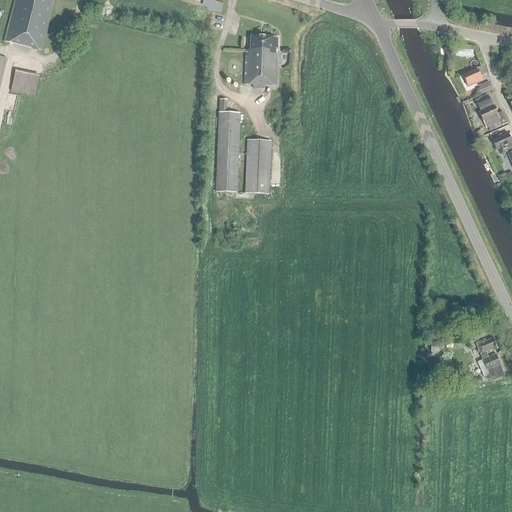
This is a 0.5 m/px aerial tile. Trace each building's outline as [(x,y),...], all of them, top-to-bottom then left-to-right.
[(13,0),(4,41),(42,50),(53,0),(13,0)] [(212,0),(204,0),(202,8),(221,12),(223,3),(212,0)] [(245,50),(244,86),(253,86),(253,88),(265,89),(265,86),(274,86),(275,55),(274,55),(274,49),(277,49),(277,38),(251,37),(251,51),(245,50)] [(483,66),(462,76),(467,87),(474,83),(475,85),(482,81),(480,77),(486,74),(483,66)] [(37,96),(40,75),(14,72),(12,93),(37,96)] [(488,83),(478,87),(479,90),(477,91),(479,95),(492,90),(488,83)] [(9,111),(16,111),(18,96),(11,95),(9,111)] [(475,102),(479,111),(492,106),(487,95),(478,99),(479,100),(475,102)] [(220,100),(216,193),(236,194),(239,113),(227,113),(228,101),(220,100)] [(502,112),(496,115),(493,108),(479,114),(485,129),(499,122),(501,126),(507,123),(502,112)] [(498,140),(491,143),(495,152),(499,150),(502,156),(511,152),(511,154),(507,156),(511,166),(511,142),(511,143),(508,135),(502,138),(500,135),(497,137),(498,140)] [(244,194),(268,195),(271,142),(246,141),(244,194)] [(500,183),(507,180),(505,174),(497,177),(500,183)] [(428,309),(428,330),(445,330),(445,309),(428,309)] [(474,344),(490,379),(501,374),(493,355),(488,358),(486,354),(497,349),(492,339),(483,343),(482,341),(474,344)] [(429,345),(430,354),(442,354),(441,344),(429,345)]
